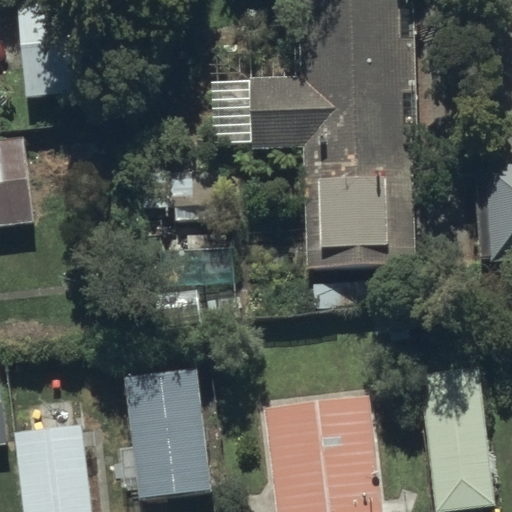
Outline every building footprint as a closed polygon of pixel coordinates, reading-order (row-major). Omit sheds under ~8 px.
[(303,278),(410,277),(407,0),(300,0),(301,85),(247,86),(247,106),(214,107),(215,158),(302,158),(303,278)] [(18,13),(24,109),(84,105),(78,10),(18,13)] [(0,148),(0,236),(33,233),(23,146),(0,148)] [(511,175),(480,177),(484,279),(511,278),(511,175)] [(420,386),(432,511),(493,511),(480,380),(420,386)] [(137,498),(138,511),(161,511),(209,506),(195,395),(123,404),(131,459),(120,461),(125,500),(137,498)] [(376,511),(365,412),(264,424),(274,511),(376,511)] [(19,441),(23,511),(93,511),(91,467),(97,466),(94,436),(19,441)]
